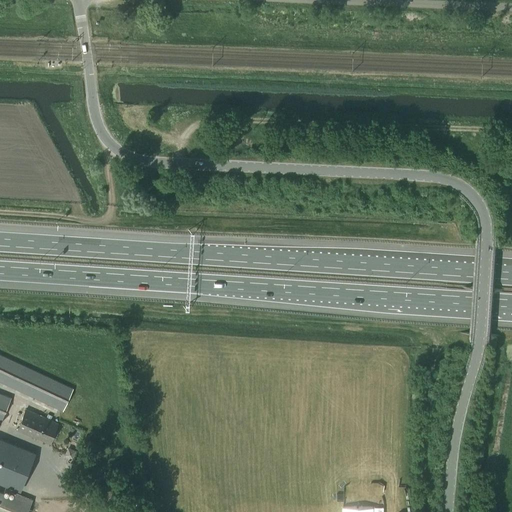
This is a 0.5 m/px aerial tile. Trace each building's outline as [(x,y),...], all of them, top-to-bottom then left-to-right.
[(73,388),(36,372),(0,354),(0,382),(25,393),(62,411),(73,388)] [(0,421),(10,397),(0,393),(0,421)] [(50,443),(58,424),(26,409),(17,430),(50,443)] [(0,482),(20,491),(35,453),(0,439),(0,482)] [(0,492),(0,511),(27,511),(32,500),(16,493),(14,497),(0,492)]
